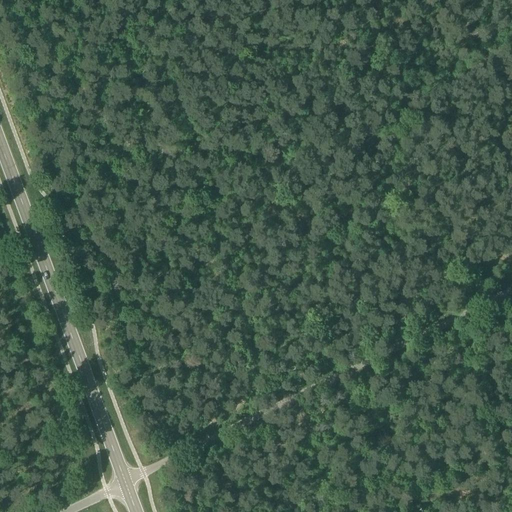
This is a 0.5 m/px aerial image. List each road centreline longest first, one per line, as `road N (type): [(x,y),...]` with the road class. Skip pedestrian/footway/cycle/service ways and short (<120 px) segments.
road 1 (unclassified): [(125,482),(317,393),(511,287)]
road 2 (primary): [(125,482),(0,144)]
